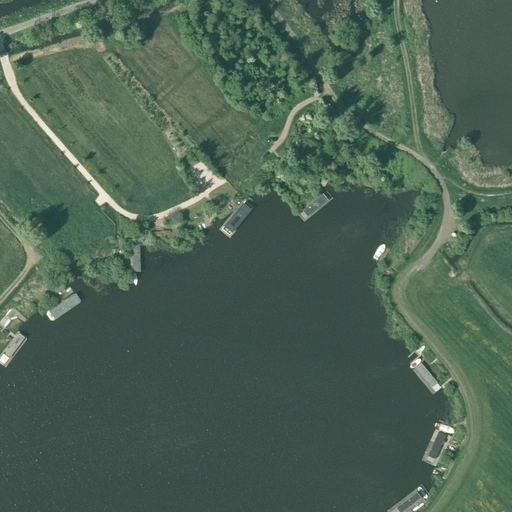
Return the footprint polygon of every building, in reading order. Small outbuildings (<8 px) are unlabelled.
[(323,189),(292,211),(302,224),(333,202),(323,189)] [(257,210),(242,196),(214,228),(229,242),(257,210)] [(141,244),(124,245),(126,276),(143,275),(141,244)] [(84,302),(75,289),(42,310),(51,324),(84,302)] [(30,338),(17,328),(0,349),(0,366),(5,370),(30,338)] [(445,387),(422,360),(411,370),(434,397),(445,387)] [(441,470),(454,439),(438,432),(425,462),(441,470)] [(386,511),(415,511),(426,504),(415,490),(386,511)]
